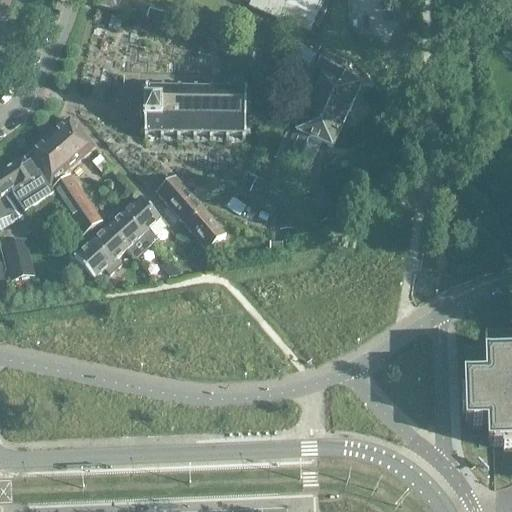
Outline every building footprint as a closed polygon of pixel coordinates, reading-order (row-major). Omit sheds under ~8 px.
[(116,14),(120,0),(99,0),(97,8),(116,14)] [(326,0),(222,0),(229,3),(230,1),(311,36),(326,0)] [(366,0),(367,31),(403,30),(402,0),(366,0)] [(362,17),(362,8),(349,9),(349,17),(362,17)] [(111,18),(108,29),(119,32),(120,27),(121,21),(111,18)] [(315,58),(320,49),(308,42),(303,51),(315,58)] [(315,58),(303,51),(295,46),(286,62),(287,71),(301,79),(309,76),(319,60),(315,58)] [(331,150),(361,87),(347,74),(350,67),(325,52),(313,74),(321,78),(295,133),(308,140),(331,150)] [(250,118),(250,114),(245,114),(246,96),(250,96),(251,93),(246,93),(246,88),(243,88),(242,93),(230,92),(230,88),(226,88),(226,92),(213,92),(213,88),(210,87),(210,92),(197,92),(197,87),(194,87),(194,92),(181,91),(181,87),(177,87),(177,91),(164,91),(164,86),(161,86),(161,91),(148,91),(148,86),(145,86),(145,91),(140,91),(140,94),(145,94),(144,109),(139,109),(139,118),(144,118),(144,133),(139,133),(139,137),(144,137),(144,142),(147,142),(147,137),(160,137),(160,142),(163,142),(163,137),(176,138),(176,142),(180,142),(180,138),(193,138),(192,143),(196,143),(196,138),(209,138),(209,143),(212,143),(212,138),(225,139),(225,143),(228,143),(228,139),(241,139),(241,144),(245,144),(245,139),(250,139),(250,136),(245,136),(245,118),(250,118)] [(48,190),(95,150),(69,121),(28,159),(48,190)] [(297,163),(308,140),(295,133),(284,156),(297,163)] [(14,224),(52,199),(26,160),(0,176),(0,242),(18,237),(14,224)] [(285,194),(289,183),(274,177),(269,186),(285,194)] [(101,224),(69,178),(50,192),(82,239),(101,224)] [(174,179),(156,195),(185,229),(204,213),(174,179)] [(249,194),(278,208),(284,195),(255,182),(249,194)] [(149,232),(159,222),(140,200),(123,216),(151,247),(157,241),(149,232)] [(204,213),(185,229),(206,253),(225,237),(204,213)] [(151,247),(123,216),(107,230),(126,252),(137,242),(145,252),(151,247)] [(116,261),(126,252),(107,230),(74,260),(93,282),(104,272),(109,277),(121,266),(116,261)] [(61,256),(80,240),(75,232),(55,248),(61,256)] [(23,243),(4,248),(12,283),(32,278),(23,243)] [(463,265),(456,267),(458,274),(466,271),(463,265)] [(179,278),(169,266),(162,272),(169,279),(179,278)] [(7,293),(5,293),(0,293),(0,302),(8,302),(7,293)] [(511,329),(484,330),(485,347),(464,348),(463,348),(463,356),(464,382),(464,396),(461,396),(462,414),(465,414),(466,428),(466,439),(477,438),(478,449),(488,449),(492,449),(493,449),(502,449),(503,454),(511,453),(511,329)]
